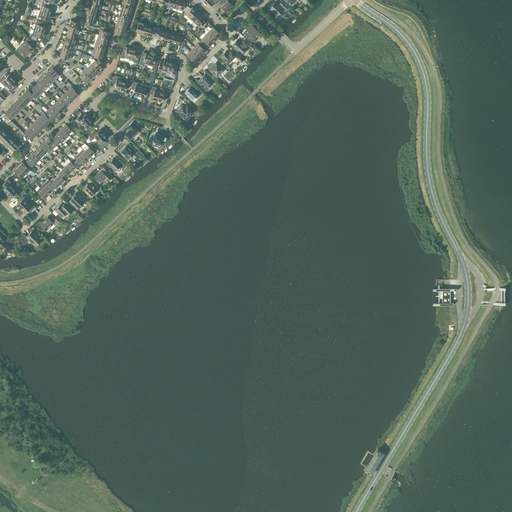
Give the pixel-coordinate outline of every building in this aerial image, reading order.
[(181,0),(180,0),(178,9),(185,12),(188,6),(185,5),(186,1),(181,0)] [(231,0),(223,0),(223,1),(225,3),(221,7),(222,8),(222,9),(222,10),(223,11),(224,11),(225,10),(227,13),(230,10),(229,9),(233,5),(230,2),(232,0),(231,0)] [(132,9),(134,4),(124,1),(122,6),(132,9)] [(51,8),(52,5),(43,2),(40,10),(42,11),(53,14),(54,9),(51,8)] [(101,5),(92,2),(90,7),(100,10),(101,5)] [(278,5),(275,2),(270,8),(273,11),(272,11),(277,16),(281,12),(283,14),(288,9),(281,3),(278,5)] [(121,11),(130,14),(132,9),(122,6),(121,11)] [(190,18),(197,11),(192,7),(191,9),(188,6),(185,12),(187,13),(186,15),(190,18)] [(100,10),(90,7),(88,12),(98,15),(100,10)] [(42,11),(40,10),(37,19),(44,21),(45,18),(50,19),(50,17),(52,18),(53,15),(42,11)] [(129,19),(130,14),(121,11),(119,16),(129,19)] [(193,22),(200,15),(197,11),(190,18),(193,22)] [(96,20),(98,15),(88,12),(87,17),(96,20)] [(200,15),(193,22),(200,28),(201,27),(203,24),(205,22),(203,20),(204,19),(200,15)] [(117,21),(127,24),(129,19),(119,16),(117,21)] [(96,20),(87,17),(85,23),(95,26),(96,20)] [(70,26),(79,29),(81,23),(71,20),(70,26)] [(34,29),(47,33),(48,28),(42,26),(44,23),(37,21),(34,29)] [(125,29),(127,24),(117,21),(116,26),(125,29)] [(141,35),(144,23),(139,22),(136,31),(139,32),(138,34),(141,35)] [(146,34),(149,25),(144,23),(141,35),(143,35),(143,34),(146,34)] [(149,25),(146,34),(152,36),(154,37),(157,27),(155,26),(149,25)] [(260,37),(262,35),(252,25),(244,33),(254,43),(256,40),(255,38),(257,35),(260,37)] [(68,31),(78,34),(79,31),(80,31),(80,29),(79,29),(70,26),(68,31)] [(125,29),(116,26),(114,32),(124,35),(125,29)] [(162,40),(165,30),(157,27),(154,37),(157,38),(162,40)] [(209,31),(218,39),(220,37),(219,36),(221,34),(213,27),(209,31)] [(47,33),(34,29),(33,34),(32,34),(29,37),(38,45),(40,43),(37,39),(39,37),(44,38),(44,36),(46,36),(47,33)] [(100,29),(99,35),(108,38),(109,38),(110,37),(111,35),(109,35),(110,33),(100,29)] [(168,41),(171,32),(165,30),(162,40),(168,41)] [(76,39),(78,34),(68,31),(67,36),(76,39)] [(216,41),(218,39),(209,31),(206,35),(213,42),(215,40),(216,41)] [(173,43),(176,33),(171,32),(168,41),(173,43)] [(176,33),(173,43),(178,44),(181,45),(183,37),(181,37),(181,35),(176,33)] [(97,40),(107,43),(108,43),(110,39),(109,38),(108,38),(99,35),(97,40)] [(209,46),(213,42),(206,35),(200,41),(201,42),(206,47),(208,45),(209,46)] [(76,39),(67,36),(65,41),(75,44),(76,39)] [(22,44),(31,53),(33,51),(33,50),(34,49),(31,45),(33,43),(28,38),(22,44)] [(94,44),(96,45),(105,48),(107,43),(97,40),(95,39),(94,44)] [(63,46),(73,49),(75,44),(65,41),(63,41),(62,43),(64,43),(63,46)] [(206,47),(201,42),(200,41),(194,47),(202,54),(205,50),(204,49),(206,47)] [(248,45),(244,41),(241,44),(238,41),(233,46),(242,54),(247,49),(245,48),(248,45)] [(31,53),(22,44),(16,50),(20,55),(23,53),(26,56),(28,55),(29,56),(31,53)] [(94,50),(104,53),(105,48),(96,45),(94,50)] [(71,54),(73,49),(63,46),(62,51),(71,54)] [(129,59),(133,48),(128,46),(126,52),(123,51),(121,58),(124,59),(124,58),(129,59)] [(198,58),(202,54),(194,47),(190,51),(198,58)] [(138,50),(133,48),(129,59),(129,60),(138,63),(141,51),(138,50)] [(104,53),(94,50),(92,56),(102,59),(104,53)] [(71,54),(62,51),(61,54),(60,53),(59,56),(60,56),(60,57),(62,57),(61,59),(68,65),(72,62),(70,60),(71,54)] [(198,58),(190,51),(187,55),(194,62),(198,58)] [(228,54),(226,51),(221,57),(224,59),(223,60),(228,65),(236,57),(230,52),(228,54)] [(139,65),(143,66),(144,64),(148,65),(152,54),(146,52),(146,53),(143,52),(139,65)] [(152,54),(148,65),(153,67),(153,68),(156,69),(158,62),(155,61),(157,56),(152,54)] [(167,72),(170,61),(165,59),(164,60),(161,59),(158,70),(161,71),(162,70),(167,72)] [(92,64),(100,73),(102,71),(101,70),(103,68),(102,66),(104,64),(99,60),(97,62),(96,60),(92,64)] [(175,62),(170,61),(167,72),(172,73),(171,75),(175,76),(178,65),(175,64),(175,62)] [(98,75),(100,73),(92,64),(88,68),(95,75),(97,73),(98,75)] [(225,69),(219,64),(217,67),(214,64),(209,70),(213,73),(212,73),(217,77),(220,74),(225,69)] [(49,72),(56,79),(60,75),(53,68),(49,72)] [(95,75),(88,68),(84,72),(91,79),(95,75)] [(45,76),(52,83),(56,79),(49,72),(45,76)] [(91,79),(84,72),(80,76),(87,83),(91,79)] [(8,84),(14,78),(10,74),(6,78),(4,76),(0,79),(0,81),(5,87),(6,86),(6,85),(8,84)] [(213,83),(209,79),(209,78),(205,74),(203,77),(204,78),(202,80),(202,79),(198,83),(205,89),(207,86),(208,87),(209,87),(209,86),(210,86),(213,83)] [(41,80),(49,87),(52,83),(45,76),(41,80)] [(119,91),(123,78),(115,76),(113,82),(116,83),(114,89),(116,89),(119,91)] [(17,80),(14,78),(6,85),(6,86),(10,89),(9,90),(11,93),(16,88),(14,86),(17,82),(16,81),(17,80)] [(123,78),(119,91),(123,92),(124,91),(125,91),(127,86),(130,87),(132,81),(123,78)] [(45,91),(49,87),(41,80),(38,84),(45,91)] [(138,96),(142,84),(139,83),(134,81),(132,88),(135,89),(133,94),(135,94),(134,95),(138,96)] [(200,96),(202,94),(191,83),(188,86),(189,86),(187,88),(187,89),(188,90),(185,93),(188,96),(187,96),(192,101),(198,95),(200,96)] [(45,91),(38,84),(34,87),(41,95),(45,91)] [(151,87),(142,84),(138,96),(142,98),(142,96),(144,97),(145,92),(149,93),(151,87)] [(157,101),(160,92),(157,91),(158,88),(153,86),(151,93),(154,94),(152,99),(154,99),(154,100),(157,101)] [(41,95),(34,87),(30,91),(35,96),(35,97),(37,98),(41,95)] [(68,91),(75,98),(79,94),(72,87),(68,91)] [(160,92),(157,101),(161,103),(161,101),(163,102),(165,97),(168,98),(170,92),(164,90),(162,88),(161,92),(160,92)] [(31,100),(35,97),(35,96),(30,91),(28,89),(24,93),(31,100)] [(71,102),(75,98),(68,91),(64,95),(71,102)] [(28,104),(31,100),(24,93),(20,97),(28,104)] [(71,102),(64,95),(60,98),(67,106),(71,102)] [(28,104),(20,97),(17,101),(24,108),(28,104)] [(56,102),(63,109),(67,106),(60,98),(56,102)] [(20,112),(24,108),(17,101),(13,105),(20,112)] [(52,106),(60,113),(63,109),(56,102),(52,106)] [(20,112),(13,105),(9,108),(16,116),(20,112)] [(195,112),(188,105),(185,107),(184,107),(182,106),(181,106),(176,111),(186,120),(188,118),(189,118),(195,112)] [(56,117),(60,113),(52,106),(49,110),(56,117)] [(16,116),(9,108),(5,112),(12,120),(16,116)] [(45,114),(51,120),(52,121),(56,117),(49,110),(45,114)] [(47,124),(51,120),(45,114),(44,113),(40,117),(47,124)] [(83,125),(90,118),(89,118),(90,117),(87,114),(85,115),(82,113),(75,120),(81,127),(83,125)] [(47,124),(40,117),(36,120),(43,128),(47,124)] [(91,119),(90,118),(83,125),(81,127),(83,129),(87,133),(92,128),(90,126),(94,122),(91,119)] [(43,128),(36,120),(32,124),(40,131),(43,128)] [(132,140),(140,131),(134,126),(136,124),(133,122),(129,126),(131,129),(126,134),(132,140)] [(36,135),(40,131),(32,124),(29,128),(36,135)] [(62,128),(68,134),(72,130),(66,124),(62,128)] [(4,128),(0,132),(0,138),(1,139),(8,132),(4,128)] [(36,135),(29,128),(25,132),(32,139),(36,135)] [(70,136),(68,134),(62,128),(58,132),(66,140),(70,136)] [(95,137),(97,140),(104,134),(103,133),(104,132),(101,129),(96,133),(94,131),(89,135),(93,139),(95,137)] [(5,143),(12,136),(8,132),(1,139),(5,143)] [(66,140),(58,132),(54,136),(61,142),(62,143),(66,140)] [(166,143),(168,134),(163,132),(162,136),(156,134),(154,139),(150,138),(149,143),(158,146),(158,147),(159,147),(161,146),(162,145),(161,144),(162,141),(166,143)] [(104,134),(97,140),(100,142),(98,144),(101,148),(106,144),(104,141),(109,137),(106,134),(105,135),(104,134)] [(9,147),(16,140),(12,136),(5,143),(9,147)] [(61,142),(54,136),(51,139),(55,144),(57,146),(61,142)] [(53,150),(57,146),(55,144),(51,139),(49,137),(45,141),(51,147),(53,149),(53,150)] [(16,140),(9,147),(13,151),(20,144),(16,140)] [(47,151),(49,153),(53,149),(51,147),(45,141),(41,145),(47,151)] [(47,151),(41,145),(37,149),(43,155),(47,151)] [(85,151),(91,157),(95,153),(89,147),(87,145),(83,149),(85,151)] [(129,158),(130,160),(131,160),(133,160),(134,159),(135,157),(134,156),(133,155),(134,153),(133,153),(136,150),(131,145),(128,148),(127,146),(121,151),(125,155),(124,156),(128,160),(129,158)] [(43,155),(37,149),(33,152),(40,159),(43,155)] [(87,161),(91,157),(85,151),(83,149),(79,154),(87,161)] [(40,159),(33,152),(29,156),(36,163),(40,159)] [(87,161),(79,154),(75,158),(76,158),(83,165),(87,161)] [(36,163),(29,156),(25,160),(32,166),(36,163)] [(83,165),(76,158),(76,159),(75,159),(74,159),(72,161),(72,162),(73,163),(77,167),(79,170),(83,165)] [(117,162),(114,158),(108,164),(116,171),(118,172),(119,172),(120,172),(122,171),(122,170),(122,169),(122,168),(122,167),(124,169),(127,166),(120,159),(117,162)] [(67,165),(73,171),(77,167),(73,163),(72,162),(71,161),(67,165)] [(20,163),(18,165),(27,173),(31,169),(23,162),(21,164),(20,163)] [(27,173),(18,165),(16,167),(17,168),(15,170),(22,178),(27,173)] [(69,175),(73,171),(67,165),(63,169),(69,175)] [(69,175),(63,169),(59,173),(59,174),(60,174),(65,179),(69,175)] [(104,169),(94,178),(100,183),(105,178),(108,182),(112,177),(104,169)] [(56,178),(62,184),(66,180),(65,179),(60,174),(59,174),(56,178)] [(58,188),(62,184),(56,178),(52,182),(57,188),(58,188)] [(6,192),(7,193),(15,185),(9,179),(3,185),(5,187),(2,190),(5,193),(6,192)] [(52,182),(49,179),(45,183),(53,192),(57,188),(52,182)] [(49,196),(53,192),(45,183),(41,187),(49,196)] [(98,189),(92,184),(89,186),(88,185),(83,189),(90,197),(98,189)] [(15,185),(7,193),(7,194),(7,195),(9,198),(14,194),(16,196),(21,192),(15,185)] [(49,196),(41,187),(37,192),(45,200),(49,196)] [(21,208),(27,202),(29,200),(23,194),(17,199),(20,202),(16,205),(19,208),(20,208),(21,208)] [(86,201),(79,195),(77,197),(75,195),(69,201),(78,209),(86,201)] [(30,205),(27,202),(21,208),(22,209),(21,210),(24,213),(29,209),(32,212),(37,208),(32,203),(30,205)] [(62,206),(61,205),(55,210),(62,217),(65,215),(66,215),(71,211),(65,204),(62,206)] [(51,220),(48,217),(40,225),(46,231),(54,223),(56,226),(60,222),(56,218),(53,220),(52,219),(51,220)] [(42,240),(33,231),(26,237),(24,234),(19,239),(25,245),(29,240),(36,247),(42,240)] [(451,290),(458,290),(458,288),(443,288),(443,305),(454,305),(454,303),(451,303),(451,290)] [(372,473),(384,452),(378,448),(365,469),(372,473)]
